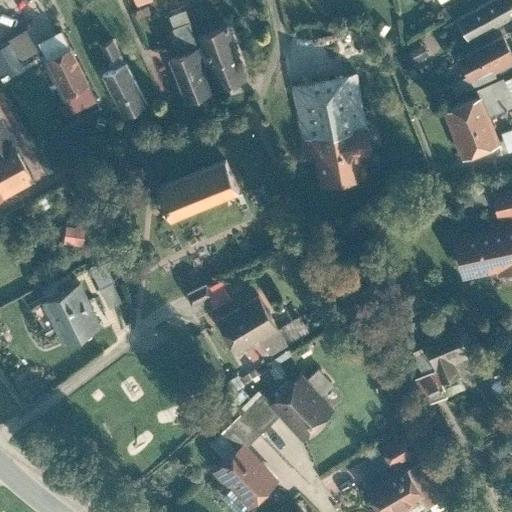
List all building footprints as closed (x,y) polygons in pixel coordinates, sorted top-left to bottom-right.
[(168,0),(161,0),(136,10),(143,27),(164,19),(168,30),(174,28),(177,36),(174,37),(180,54),(171,58),(187,102),(200,97),(214,92),(205,69),(209,68),(186,9),(171,15),(169,11),(162,14),(161,12),(152,15),(151,12),(163,7),(163,5),(170,3),(168,0)] [(511,0),(494,0),(459,19),(471,41),(511,19),(511,0)] [(199,36),(218,90),(249,79),(230,25),(199,36)] [(62,31),(40,42),(49,60),(48,60),(67,98),(92,85),(89,79),(93,77),(83,58),(79,60),(73,48),(71,48),(62,31)] [(451,83),(457,95),(476,87),(477,88),(499,79),(498,76),(511,70),(511,48),(505,35),(461,58),(469,75),(451,83)] [(104,75),(125,116),(150,104),(128,62),(127,63),(114,38),(102,45),(115,69),(104,75)] [(0,73),(23,60),(11,39),(0,45),(0,73)] [(411,51),(417,62),(432,54),(425,43),(411,51)] [(387,64),(373,69),(376,78),(383,76),(387,91),(394,89),(388,74),(390,74),(387,64)] [(306,154),(318,151),(324,182),(368,174),(363,152),(383,148),(379,128),(369,130),(358,72),(293,85),(306,154)] [(511,76),(506,79),(505,76),(499,79),(477,88),(481,97),(446,111),(465,158),(503,143),(493,117),(511,108),(511,76)] [(273,107),(278,131),(296,128),(291,104),(273,107)] [(0,199),(36,179),(17,145),(21,143),(13,130),(11,131),(0,110),(0,199)] [(511,128),(503,132),(511,151),(511,150),(511,128)] [(228,159),(160,186),(173,219),(241,192),(228,159)] [(501,217),(511,214),(511,183),(494,188),(501,217)] [(456,232),(465,273),(500,266),(501,270),(503,270),(506,281),(511,279),(511,216),(489,221),(490,224),(456,232)] [(65,241),(84,244),(87,226),(68,224),(65,241)] [(91,265),(112,306),(124,300),(114,280),(116,279),(105,258),(91,265)] [(194,300),(200,311),(233,293),(223,275),(210,283),(209,279),(187,289),(193,300),(194,300)] [(106,317),(95,295),(91,297),(83,280),(44,300),(66,343),(105,324),(102,318),(106,317)] [(261,290),(219,314),(239,348),(254,339),(264,356),(291,340),(281,323),(261,290)] [(457,358),(472,351),(459,320),(443,326),(412,340),(417,351),(430,346),(438,365),(419,373),(433,397),(449,390),(444,377),(447,376),(449,380),(461,375),(459,371),(462,370),(457,358)] [(262,429),(281,411),(304,435),(337,404),(325,391),(333,384),(319,369),(311,377),(303,368),(273,397),(264,388),(263,389),(259,385),(242,402),(246,406),(243,409),(262,429)] [(249,505),(281,475),(249,440),(262,429),(243,409),(242,408),(211,438),(226,454),(213,466),(230,485),(223,491),(240,509),(247,502),(249,505)] [(417,451),(416,449),(426,443),(415,425),(405,431),(404,429),(382,443),(385,447),(361,461),(370,475),(393,461),(395,464),(417,451)] [(502,454),(508,465),(511,462),(511,454),(510,450),(502,454)] [(366,482),(384,511),(397,511),(428,494),(407,458),(366,482)]
